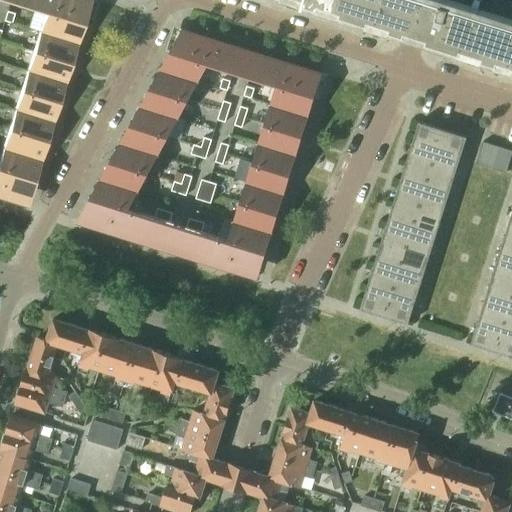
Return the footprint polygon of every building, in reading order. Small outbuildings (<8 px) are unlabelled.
[(55,15),(59,0),(27,0),(26,6),(55,15)] [(91,0),(59,0),(55,15),(83,24),(91,0)] [(284,0),(511,71),(511,18),(453,0),(284,0)] [(7,11),(4,20),(11,22),(14,13),(7,11)] [(83,24),(58,16),(45,12),(39,31),(78,43),(83,24)] [(170,51),(200,61),(208,35),(183,28),(170,51)] [(78,43),(39,31),(33,50),(72,62),(78,43)] [(234,43),(208,35),(200,61),(208,63),(226,69),(234,43)] [(33,50),(27,70),(65,82),(72,62),(33,50)] [(248,62),(251,52),(243,50),(240,60),(248,62)] [(208,63),(200,61),(170,51),(161,67),(200,79),(208,63)] [(255,64),(258,55),(251,52),(248,62),(255,64)] [(288,88),(296,63),(269,55),(261,80),(288,88)] [(323,71),(296,63),(288,88),(315,97),(323,71)] [(190,97),(200,79),(161,67),(151,85),(190,97)] [(65,82),(27,70),(21,89),(59,101),(65,82)] [(220,88),(228,90),(230,81),(223,78),(220,88)] [(190,97),(151,85),(141,104),(179,116),(190,97)] [(252,97),(255,88),(247,85),(244,95),(252,97)] [(315,97),(289,89),(276,85),(271,103),(309,115),(315,97)] [(21,89),(15,109),(53,121),(59,101),(21,89)] [(221,109),(228,112),(231,102),(224,100),(221,109)] [(264,123),(303,135),(309,115),(271,103),(264,123)] [(169,134),(179,116),(141,104),(131,122),(169,134)] [(238,115),(246,117),(249,108),(241,105),(238,115)] [(53,121),(15,109),(9,128),(47,140),(53,121)] [(221,109),(218,119),(225,121),(228,112),(221,109)] [(238,115),(235,124),(243,127),(246,117),(238,115)] [(418,121),(411,142),(435,150),(459,157),(466,136),(418,121)] [(121,141),(159,153),(169,134),(131,122),(121,141)] [(297,154),(303,135),(264,123),(258,142),(297,154)] [(9,128),(2,148),(41,160),(47,140),(9,128)] [(201,146),(209,149),(212,139),(204,137),(201,146)] [(149,171),(159,153),(121,141),(111,159),(149,171)] [(511,150),(482,141),(475,162),(506,172),(511,151),(511,150)] [(219,151),(226,154),(229,144),(222,142),(219,151)] [(252,162),(290,174),(297,154),(258,142),(252,162)] [(411,142),(405,163),(429,170),(435,150),(411,142)] [(206,158),(209,149),(201,146),(194,144),(191,153),(206,158)] [(0,167),(35,178),(41,160),(2,148),(0,155),(0,167)] [(435,150),(429,170),(453,178),(459,157),(435,150)] [(223,164),(226,154),(219,151),(216,161),(223,164)] [(139,190),(149,171),(111,159),(101,178),(139,190)] [(284,193),(290,174),(252,162),(246,181),(284,193)] [(405,163),(398,183),(422,191),(429,170),(405,163)] [(0,195),(27,204),(32,189),(35,179),(3,169),(0,178),(0,195)] [(429,170),(422,191),(446,198),(453,178),(429,170)] [(185,173),(182,183),(190,185),(193,176),(185,173)] [(91,196),(118,205),(129,208),(139,190),(101,178),(91,196)] [(199,188),(214,193),(217,183),(202,179),(199,188)] [(187,194),(190,185),(182,183),(176,181),(173,189),(187,194)] [(240,201),(278,213),(284,193),(246,181),(240,201)] [(398,183),(392,204),(416,211),(422,191),(398,183)] [(199,188),(196,198),(211,202),(214,193),(199,188)] [(422,191),(416,211),(440,219),(446,198),(422,191)] [(78,220),(110,230),(118,205),(91,196),(78,220)] [(272,232),(278,213),(240,201),(234,220),(272,232)] [(392,204),(385,225),(409,232),(416,211),(392,204)] [(155,216),(129,208),(118,205),(110,230),(142,240),(155,216)] [(148,205),(146,212),(155,215),(158,208),(148,205)] [(167,211),(158,208),(155,215),(165,218),(167,211)] [(416,211),(409,232),(433,240),(440,219),(416,211)] [(195,220),(185,217),(183,224),(193,227),(195,220)] [(511,219),(509,218),(503,239),(511,241),(511,219)] [(195,220),(193,227),(202,230),(204,223),(195,220)] [(234,241),(266,251),(272,232),(234,220),(228,239),(234,241)] [(385,225),(379,245),(403,253),(409,232),(385,225)] [(226,266),(234,241),(228,239),(203,231),(195,256),(226,266)] [(409,232),(403,253),(427,260),(433,240),(409,232)] [(511,241),(503,239),(496,259),(511,264),(511,241)] [(258,276),(266,251),(234,241),(226,266),(258,276)] [(379,245),(372,266),(396,273),(403,253),(379,245)] [(403,253),(396,273),(420,281),(427,260),(403,253)] [(511,264),(496,259),(490,280),(511,286),(511,264)] [(372,266),(366,286),(390,294),(396,273),(372,266)] [(396,273),(390,294),(414,301),(420,281),(396,273)] [(511,286),(490,280),(483,301),(507,308),(511,292),(511,286)] [(359,308),(383,315),(390,294),(366,286),(359,308)] [(390,294),(383,315),(407,323),(414,301),(390,294)] [(483,301),(477,321),(501,329),(507,308),(483,301)] [(511,309),(507,308),(501,329),(511,332),(511,309)] [(71,350),(74,351),(81,326),(54,318),(47,339),(57,343),(53,357),(63,360),(67,347),(72,348),(71,350)] [(470,343),(494,350),(501,329),(477,321),(470,343)] [(91,329),(81,326),(74,351),(79,352),(76,362),(80,364),(76,376),(81,377),(85,366),(88,367),(89,365),(98,368),(109,334),(91,329)] [(511,332),(501,329),(494,350),(511,355),(511,332)] [(109,334),(98,368),(116,373),(115,376),(120,378),(116,388),(121,390),(136,343),(109,334)] [(48,374),(53,357),(57,343),(47,339),(38,336),(28,367),(27,367),(27,368),(48,374)] [(163,351),(136,343),(121,390),(126,391),(130,380),(134,382),(135,379),(152,385),(163,351)] [(163,351),(152,385),(162,388),(161,390),(165,391),(162,402),(166,404),(170,391),(175,392),(178,383),(182,384),(190,361),(182,358),(182,357),(163,351)] [(186,384),(209,392),(215,382),(219,370),(190,361),(182,384),(185,386),(186,384)] [(27,368),(21,385),(61,398),(66,399),(68,392),(64,391),(52,387),(55,377),(48,374),(27,368)] [(209,392),(203,413),(224,420),(234,388),(215,382),(209,392)] [(21,385),(16,403),(44,412),(48,402),(59,405),(63,407),(66,399),(61,398),(21,385)] [(86,388),(84,394),(90,403),(94,390),(86,388)] [(75,389),(69,393),(78,407),(80,410),(86,405),(75,389)] [(511,396),(501,392),(493,410),(511,417),(511,396)] [(310,413),(307,422),(318,425),(315,433),(326,436),(328,428),(332,429),(331,431),(339,433),(335,443),(341,445),(353,411),(340,407),(315,399),(311,413),(310,413)] [(113,408),(106,406),(103,417),(110,419),(113,408)] [(282,438),(301,444),(307,422),(310,413),(291,407),(282,438)] [(120,410),(113,408),(110,419),(117,421),(120,410)] [(145,409),(141,421),(150,420),(153,412),(145,409)] [(127,412),(120,410),(117,421),(123,423),(127,412)] [(181,418),(178,426),(218,439),(219,436),(221,432),(223,426),(224,420),(203,413),(194,411),(190,421),(181,418)] [(353,411),(341,445),(336,458),(341,459),(345,448),(350,450),(351,447),(364,452),(377,419),(353,411)] [(12,414),(6,432),(46,445),(50,446),(53,439),(49,437),(38,434),(41,424),(12,414)] [(166,423),(178,427),(180,422),(167,418),(166,423)] [(377,419),(364,452),(378,456),(377,458),(381,459),(377,471),(383,473),(400,426),(377,419)] [(87,440),(97,443),(103,423),(93,420),(87,440)] [(97,443),(107,446),(113,426),(103,423),(97,443)] [(176,432),(178,427),(166,423),(164,429),(176,432)] [(123,429),(113,426),(107,446),(117,449),(123,429)] [(176,432),(176,434),(185,437),(182,448),(190,451),(194,452),(194,451),(213,457),(215,451),(216,445),(218,441),(218,439),(178,426),(178,427),(176,432)] [(400,426),(383,473),(389,475),(393,462),(407,466),(416,443),(418,437),(416,431),(400,426)] [(6,432),(1,450),(2,450),(29,459),(32,449),(44,452),(48,454),(50,446),(46,445),(6,432)] [(140,435),(130,432),(128,438),(138,441),(140,435)] [(146,437),(140,435),(138,441),(137,447),(142,449),(146,437)] [(138,441),(128,438),(126,444),(137,447),(138,441)] [(278,450),(276,457),(311,468),(314,469),(316,461),(310,459),(308,458),(311,447),(301,444),(282,438),(278,450)] [(317,449),(319,442),(309,439),(307,445),(317,449)] [(62,450),(73,453),(76,446),(65,443),(62,450)] [(416,443),(407,466),(398,494),(403,496),(406,485),(411,486),(412,483),(425,488),(437,455),(423,451),(425,446),(416,443)] [(2,450),(0,456),(0,468),(36,480),(41,482),(43,476),(38,474),(26,470),(30,460),(29,459),(2,450)] [(73,453),(62,450),(60,457),(71,460),(73,453)] [(190,451),(187,460),(195,463),(198,464),(195,474),(206,478),(206,477),(222,482),(228,462),(213,458),(213,457),(194,451),(194,452),(190,451)] [(134,455),(124,452),(122,457),(132,460),(133,458),(134,455)] [(437,455),(425,488),(439,492),(438,495),(442,496),(439,507),(441,508),(459,462),(437,455)] [(132,460),(122,457),(120,462),(131,465),(132,460)] [(273,464),(270,475),(287,481),(289,482),(299,485),(302,474),(311,477),(314,469),(311,468),(276,457),(273,464)] [(222,482),(222,483),(227,485),(232,486),(234,487),(235,487),(240,489),(246,490),(248,491),(263,496),(274,499),(278,488),(286,491),(289,482),(287,481),(270,475),(270,476),(264,474),(260,472),(254,471),(254,470),(247,468),(241,466),(234,464),(228,462),(222,482)] [(459,462),(441,508),(444,509),(448,496),(455,499),(459,490),(480,497),(477,506),(482,507),(486,499),(489,494),(494,479),(491,474),(477,470),(474,469),(463,465),(459,464),(460,462),(459,462)] [(168,465),(165,472),(174,475),(170,487),(196,495),(200,497),(204,485),(206,478),(195,474),(168,465)] [(339,476),(336,467),(329,469),(332,479),(339,476)] [(0,468),(0,488),(19,494),(22,485),(33,489),(38,490),(41,482),(36,480),(0,468)] [(128,474),(118,471),(116,477),(126,480),(128,474)] [(350,471),(342,473),(345,483),(353,481),(350,471)] [(342,486),(339,476),(332,479),(335,489),(342,486)] [(126,480),(116,477),(114,484),(124,487),(126,480)] [(51,485),(62,488),(64,481),(54,478),(51,485)] [(91,484),(71,478),(68,488),(88,494),(91,484)] [(124,487),(114,484),(112,490),(122,493),(124,487)] [(62,488),(51,485),(49,492),(59,495),(62,488)] [(166,486),(162,497),(149,493),(146,501),(182,511),(190,511),(196,495),(170,487),(166,486)] [(0,488),(0,507),(14,511),(31,511),(33,509),(28,508),(16,504),(19,494),(0,488)] [(489,494),(486,499),(482,507),(480,511),(506,511),(510,502),(489,494)] [(369,508),(372,497),(364,495),(361,505),(369,508)] [(263,496),(258,511),(299,511),(301,508),(299,507),(274,499),(263,496)] [(379,499),(372,497),(369,508),(376,510),(379,499)] [(383,511),(387,501),(379,499),(376,510),(383,511)] [(334,510),(339,511),(344,511),(346,507),(336,503),(334,510)]
